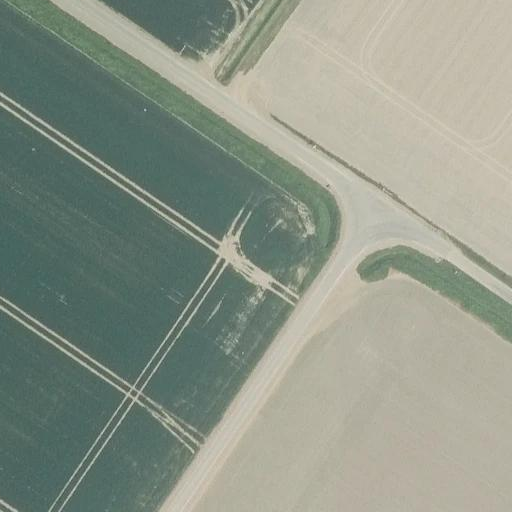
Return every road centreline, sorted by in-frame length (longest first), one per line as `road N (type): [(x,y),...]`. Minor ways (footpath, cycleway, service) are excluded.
road 1 (unclassified): [(379,209),(71,0)]
road 2 (unclassified): [(174,511),(379,209)]
road 3 (unclassified): [(511,300),(379,209)]
